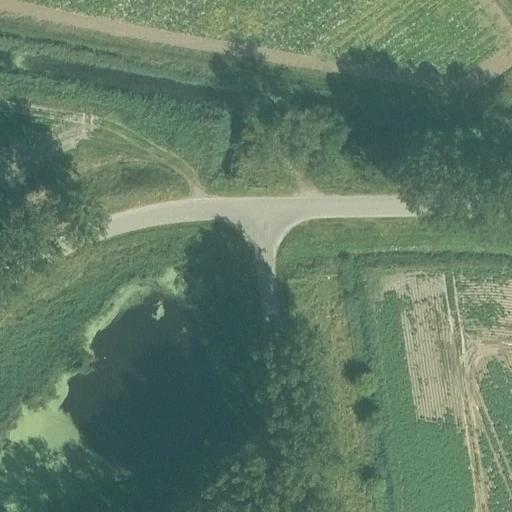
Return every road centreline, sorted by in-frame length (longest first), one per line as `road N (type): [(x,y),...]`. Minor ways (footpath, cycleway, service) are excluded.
road 1 (unclassified): [(278,511),(286,438),(260,207)]
road 2 (tertiary): [(260,207),(146,216),(81,238),(0,283)]
road 3 (tertiary): [(260,207),(511,205)]
